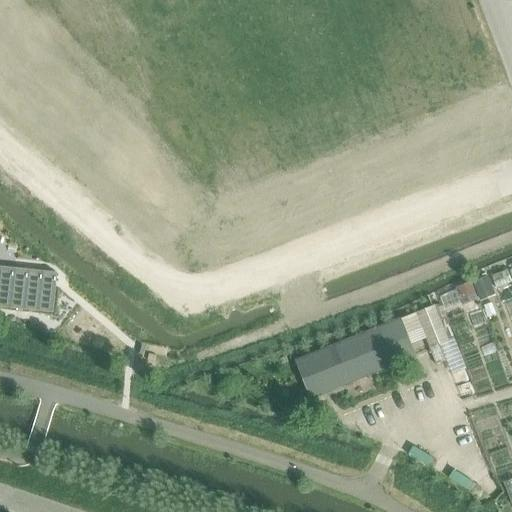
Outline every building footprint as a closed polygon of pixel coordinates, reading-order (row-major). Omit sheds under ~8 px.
[(0,267),(0,307),(9,309),(14,269),(0,267)] [(14,269),(9,309),(24,310),(28,270),(14,269)] [(28,270),(24,310),(38,312),(42,272),(28,270)] [(42,272),(38,312),(52,314),(55,286),(56,273),(42,272)] [(313,394),(411,356),(416,354),(402,320),(298,360),(313,394)]
